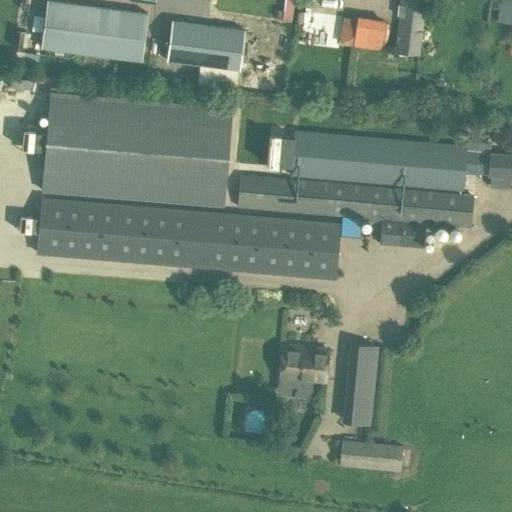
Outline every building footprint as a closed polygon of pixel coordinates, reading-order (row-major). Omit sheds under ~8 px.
[(399,0),(394,51),(419,54),(425,0),(399,0)] [(511,0),(499,0),(496,21),(511,23),(511,0)] [(47,3),(42,46),(142,59),(148,16),(47,3)] [(357,17),(353,47),(381,52),(381,49),(385,50),(389,24),(385,24),(385,22),(357,17)] [(171,22),(166,62),(238,72),(244,32),(171,22)] [(22,129),(21,138),(45,139),(41,192),(222,207),(230,108),(49,94),(46,131),(22,129)] [(294,131),(290,176),(461,191),(463,173),(487,175),(487,176),(511,178),(511,154),(476,152),(476,151),(465,150),(465,146),(294,131)] [(292,153),(293,137),(269,135),(268,151),(266,166),(271,167),(291,168),(292,153)] [(240,176),(237,208),(328,215),(328,214),(469,226),(472,196),(330,185),(330,184),(240,176)] [(42,202),(38,253),(336,276),(339,225),(42,202)] [(384,222),(382,245),(425,249),(426,225),(384,222)] [(283,344),(280,379),(301,381),(301,377),(325,380),(329,348),(283,344)] [(351,344),(343,421),(369,423),(376,346),(351,344)] [(341,442),(339,464),(399,470),(401,448),(341,442)]
